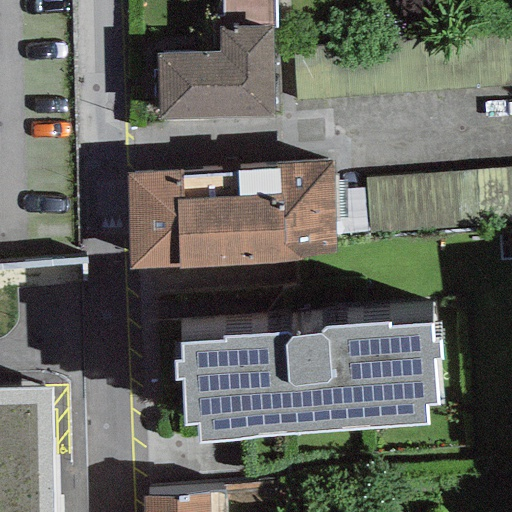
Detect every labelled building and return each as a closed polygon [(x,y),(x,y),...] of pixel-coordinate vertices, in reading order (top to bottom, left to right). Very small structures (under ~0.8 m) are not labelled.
[(270,25),(217,26),(218,52),(157,53),(159,117),(272,114),(270,25)] [(330,160),(232,164),(237,261),(334,257),(330,160)] [(232,164),(124,169),(129,266),(237,261),(232,164)] [(288,324),(222,328),(222,335),(180,338),(181,353),(173,353),(174,370),(180,370),(183,417),(196,416),(197,434),(425,420),(423,398),(435,397),(433,354),(439,353),(438,336),(432,336),(431,319),(389,322),(388,316),(322,320),(323,328),(288,330),(288,324)] [(53,511),(52,392),(0,392),(0,511),(53,511)] [(224,511),(224,490),(142,494),(142,511),(224,511)]
